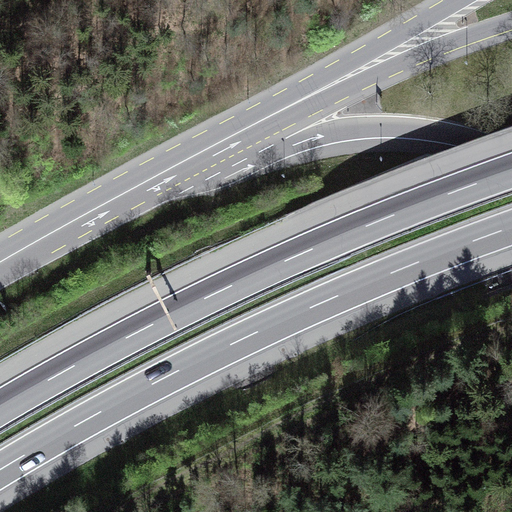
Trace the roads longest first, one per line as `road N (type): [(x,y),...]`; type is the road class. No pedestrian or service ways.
road 1 (motorway): [(0,469),(233,343),(511,226)]
road 2 (motorway): [(511,170),(211,294),(0,407)]
road 3 (motorway): [(205,149),(372,126),(460,135),(511,157)]
road 4 (primary): [(0,262),(205,149)]
road 5 (primary): [(297,101),(511,20)]
road 6 (primary): [(460,0),(297,101)]
